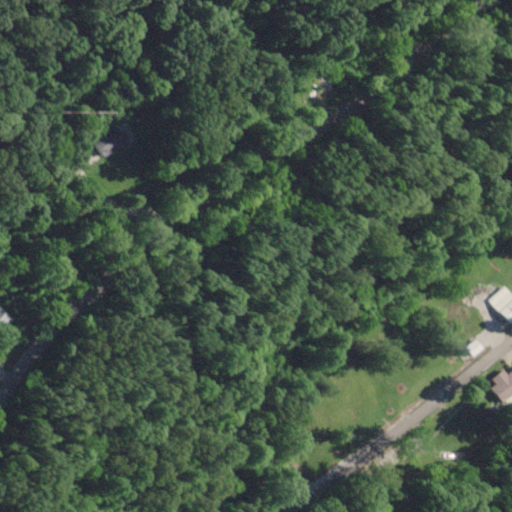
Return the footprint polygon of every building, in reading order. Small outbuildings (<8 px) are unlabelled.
[(81,142),(99,164),(133,143),(117,120),(81,142)] [(508,322),(511,318),(511,294),(502,285),(486,300),(508,322)] [(0,323),(8,318),(0,306),(0,323)] [(501,402),(511,392),(511,365),(488,385),(501,402)] [(469,457),(484,447),(461,411),(446,421),(469,457)]
